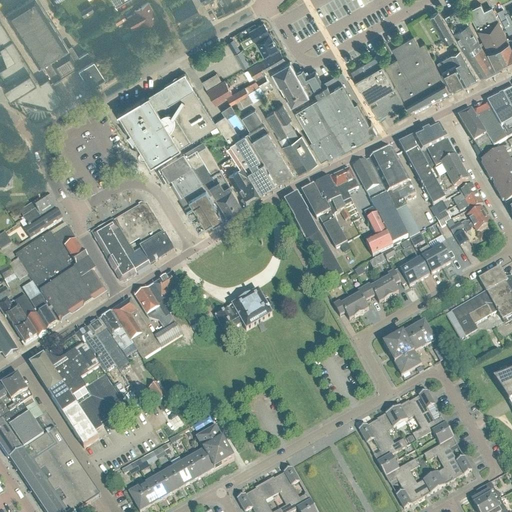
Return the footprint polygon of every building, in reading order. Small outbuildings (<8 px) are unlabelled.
[(67,48),(68,47),(37,0),(28,0),(5,15),(6,16),(5,17),(37,67),(37,66),(38,68),(39,67),(42,65),(67,48)] [(194,5),(201,1),(200,0),(186,0),(188,2),(172,10),(180,26),(200,16),(194,5)] [(511,0),(499,0),(507,16),(501,19),(508,33),(511,30),(511,0)] [(135,13),(127,18),(130,23),(133,28),(141,24),(143,26),(157,18),(153,10),(148,3),(134,11),(135,13)] [(480,3),(468,9),(476,26),(478,29),(499,72),(511,65),(511,36),(508,39),(498,19),(491,6),(484,9),(480,3)] [(80,12),(84,18),(94,11),(90,6),(80,12)] [(482,47),(469,23),(460,7),(445,15),(454,31),(468,56),(483,80),(498,73),(482,47)] [(333,20),(343,18),(341,11),(332,13),(333,20)] [(446,43),(453,39),(437,11),(430,15),(446,43)] [(107,23),(111,29),(126,19),(122,13),(107,23)] [(383,35),(403,25),(401,20),(381,31),(383,35)] [(3,90),(7,96),(9,100),(14,97),(18,102),(27,105),(29,107),(32,109),(36,110),(39,109),(42,108),(51,110),(60,104),(57,100),(60,98),(47,78),(39,84),(0,21),(0,49),(4,47),(13,61),(0,70),(0,74),(8,86),(3,90)] [(244,47),(269,32),(263,22),(249,31),(251,34),(241,40),(244,47)] [(264,56),(278,48),(269,33),(255,41),(264,56)] [(361,45),(373,40),(371,35),(359,40),(361,45)] [(406,104),(412,115),(414,114),(414,116),(452,96),(435,63),(423,43),(419,45),(413,35),(392,48),(397,57),(384,65),(396,85),(407,104),(406,104)] [(234,53),(239,50),(233,39),(227,42),(234,53)] [(67,48),(42,65),(53,82),(61,77),(77,67),(78,69),(77,69),(82,76),(85,80),(87,82),(89,83),(92,83),(94,83),(98,81),(104,77),(93,59),(92,59),(87,51),(78,57),(71,46),(67,48)] [(249,65),(245,58),(240,50),(234,54),(243,68),(249,65)] [(267,67),(268,69),(285,60),(279,50),(262,60),(266,68),(267,67)] [(437,62),(441,70),(454,95),(455,94),(468,88),(469,88),(469,87),(478,83),(459,50),(437,62)] [(350,69),(356,79),(377,117),(378,117),(379,118),(382,116),(385,114),(386,113),(388,112),(390,112),(391,111),(393,110),(395,109),(396,108),(398,107),(400,106),(401,105),(403,104),(404,103),(382,63),(376,54),(366,59),(372,69),(369,71),(363,61),(350,69)] [(266,68),(262,60),(249,67),(255,77),(268,69),(267,67),(266,68)] [(327,84),(323,86),(322,82),(315,70),(306,75),(303,69),(296,73),(290,61),(271,71),(288,101),(306,90),(311,98),(330,88),(327,84)] [(359,101),(342,71),(322,82),(323,86),(327,84),(330,88),(311,98),(306,90),(288,101),(290,105),(299,100),(302,105),(295,109),(312,138),(310,139),(321,158),(327,154),(329,159),(343,152),(344,152),(344,151),(354,146),(353,144),(362,140),(363,141),(370,138),(370,139),(371,138),(370,136),(377,132),(371,120),(369,122),(357,102),(359,101)] [(133,141),(136,139),(141,148),(140,150),(140,152),(141,154),(143,155),(145,155),(151,164),(155,162),(172,152),(172,151),(190,140),(190,141),(217,124),(199,95),(198,95),(185,73),(170,82),(144,96),(117,113),(118,114),(120,113),(131,131),(127,133),(130,137),(133,141)] [(225,80),(221,82),(216,73),(202,81),(211,97),(221,91),(228,86),(225,80)] [(260,85),(268,80),(265,74),(256,79),(257,80),(260,85)] [(257,80),(245,87),(249,93),(253,100),(265,94),(263,91),(260,85),(257,80)] [(268,80),(260,85),(263,91),(272,86),(268,80)] [(228,86),(221,91),(224,98),(225,98),(224,96),(232,92),(228,86)] [(249,93),(245,87),(227,97),(231,104),(239,99),(243,106),(253,101),(249,94),(249,93)] [(221,91),(211,97),(215,103),(224,98),(221,91)] [(511,92),(500,99),(511,120),(511,92)] [(511,137),(511,120),(500,99),(487,105),(507,140),(511,137)] [(216,122),(215,122),(220,128),(220,129),(221,130),(230,144),(247,169),(262,194),(278,185),(277,184),(279,183),(263,157),(251,136),(248,132),(245,134),(244,133),(239,136),(227,117),(235,112),(230,104),(222,109),(226,115),(216,122)] [(283,104),(274,109),(282,123),(288,119),(291,118),(283,104)] [(471,113),(493,149),(507,140),(487,105),(471,113)] [(255,109),(241,117),(250,131),(248,132),(251,136),(263,157),(279,183),(279,184),(280,183),(294,174),(294,175),(295,174),(275,142),(263,122),(255,109)] [(274,109),(266,113),(280,136),(278,137),(283,146),(298,172),(307,167),(287,132),(282,124),(282,123),(274,109)] [(472,114),(471,113),(458,119),(459,120),(473,144),(474,144),(481,156),(493,149),(489,143),(472,114)] [(288,119),(282,123),(282,124),(287,132),(307,167),(317,161),(301,135),(299,137),(294,128),(288,119)] [(433,208),(440,204),(445,202),(442,197),(453,191),(468,183),(456,160),(439,128),(412,141),(399,147),(403,153),(416,177),(421,187),(420,188),(421,189),(422,189),(433,208)] [(243,206),(206,145),(203,140),(184,152),(187,157),(192,166),(194,168),(194,167),(200,177),(210,194),(214,192),(228,215),(230,214),(229,214),(241,207),(243,206)] [(511,166),(506,155),(511,152),(509,148),(503,151),(482,163),(483,165),(482,167),(485,169),(487,172),(485,173),(487,177),(489,175),(490,179),(491,183),(493,183),(495,186),(493,188),(497,190),(499,193),(497,194),(498,197),(500,196),(502,200),(502,204),(504,203),(505,206),(511,201),(511,166)] [(416,195),(410,184),(392,151),(391,151),(370,161),(370,162),(393,209),(396,214),(406,208),(407,208),(404,201),(416,195)] [(169,180),(170,179),(173,182),(171,183),(198,230),(212,221),(213,224),(224,217),(183,152),(161,166),(169,180)] [(393,209),(370,162),(366,164),(366,163),(353,169),(366,194),(393,247),(408,239),(395,214),(396,214),(393,209)] [(0,186),(1,187),(3,187),(3,186),(11,182),(13,183),(13,182),(11,181),(12,172),(14,171),(13,169),(11,170),(3,166),(3,164),(1,164),(1,166),(0,166),(0,186)] [(246,204),(261,195),(249,174),(243,178),(238,170),(228,175),(246,204)] [(353,195),(352,193),(358,190),(350,172),(349,173),(348,172),(330,180),(341,201),(343,205),(351,201),(349,197),(353,195)] [(330,180),(314,188),(324,204),(325,203),(327,207),(333,218),(340,214),(345,222),(350,220),(345,211),(340,201),(341,201),(330,180)] [(464,203),(477,195),(472,186),(459,193),(461,197),(453,202),(456,207),(464,203)] [(330,214),(327,207),(325,204),(323,205),(313,188),(301,194),(302,195),(306,204),(311,212),(316,221),(319,220),(323,228),(335,251),(340,248),(343,255),(351,251),(330,214)] [(477,195),(464,203),(456,207),(459,213),(468,208),(470,212),(483,205),(477,195)] [(56,212),(53,207),(53,206),(47,196),(20,213),(24,219),(27,217),(35,211),(42,221),(56,212)] [(344,276),(312,222),(302,205),(297,197),(284,204),(291,217),(316,261),(317,261),(331,284),(344,276)] [(157,226),(158,225),(147,206),(140,210),(139,208),(114,223),(114,224),(116,226),(134,256),(141,252),(150,267),(172,253),(169,248),(171,247),(161,231),(160,231),(157,226)] [(399,219),(409,214),(406,208),(396,214),(399,219)] [(450,222),(446,225),(440,228),(441,230),(446,226),(448,230),(459,248),(453,237),(462,232),(464,231),(486,217),(481,209),(467,218),(470,222),(467,224),(465,223),(461,226),(459,224),(454,227),(451,221),(450,222)] [(35,211),(27,217),(24,219),(29,228),(28,229),(25,232),(31,241),(62,221),(56,212),(42,221),(35,211)] [(399,219),(401,224),(412,219),(409,214),(399,219)] [(445,214),(435,219),(440,228),(446,225),(450,222),(445,214)] [(372,259),(393,249),(377,216),(367,221),(376,239),(365,244),(372,259)] [(486,217),(464,231),(466,235),(467,234),(470,232),(471,230),(473,229),(476,233),(490,225),(486,217)] [(401,224),(404,230),(414,224),(412,219),(401,224)] [(404,230),(407,235),(417,230),(414,224),(404,230)] [(108,230),(136,276),(150,267),(140,252),(134,256),(116,226),(109,230),(108,230)] [(23,279),(28,276),(59,323),(60,323),(58,320),(69,313),(70,315),(71,314),(73,312),(74,313),(75,312),(74,312),(77,310),(78,309),(81,307),(81,308),(82,307),(81,305),(91,298),(92,300),(93,300),(93,299),(95,298),(96,298),(97,297),(96,297),(99,296),(100,295),(102,293),(102,294),(103,293),(103,292),(102,292),(101,289),(101,288),(100,289),(98,286),(99,285),(98,284),(98,285),(96,282),(96,281),(95,281),(93,278),(94,278),(93,277),(93,278),(91,275),(95,273),(76,243),(73,244),(65,232),(68,230),(67,229),(53,239),(50,235),(15,257),(9,267),(19,282),(23,279)] [(103,230),(93,236),(109,264),(112,263),(117,272),(114,273),(120,282),(124,284),(136,276),(108,230),(105,232),(103,230)] [(409,240),(420,235),(417,230),(407,235),(409,240)] [(468,242),(462,232),(453,237),(459,248),(468,242)] [(5,234),(0,236),(0,250),(1,252),(12,245),(5,234)] [(420,236),(410,242),(414,249),(424,243),(420,236)] [(445,243),(430,252),(432,255),(441,271),(451,265),(446,257),(451,254),(445,243)] [(429,244),(420,249),(424,255),(433,250),(429,244)] [(441,271),(432,255),(422,260),(431,276),(441,271)] [(373,270),(379,266),(375,260),(373,261),(369,264),(373,270)] [(420,262),(410,267),(419,283),(429,278),(420,262)] [(409,264),(398,270),(409,289),(419,283),(410,267),(409,264)] [(5,282),(14,276),(10,269),(0,274),(5,282)] [(499,270),(479,282),(486,293),(487,295),(507,283),(504,279),(499,270)] [(380,285),(389,301),(394,298),(393,297),(398,294),(394,288),(400,284),(394,274),(388,277),(389,280),(380,285)] [(170,317),(178,312),(191,304),(183,291),(172,275),(135,299),(149,321),(159,324),(163,331),(153,337),(161,350),(182,337),(170,317)] [(486,293),(451,314),(462,332),(464,333),(474,326),(497,313),(502,321),(511,315),(511,282),(507,283),(487,295),(486,293)] [(336,292),(341,289),(338,283),(333,286),(336,292)] [(58,324),(48,309),(41,297),(40,297),(32,284),(23,291),(38,316),(47,331),(48,330),(50,331),(53,329),(53,327),(58,324)] [(369,287),(364,291),(370,302),(375,299),(379,305),(384,303),(389,301),(380,285),(371,290),(369,287)] [(0,290),(0,303),(9,298),(3,289),(0,290)] [(370,302),(364,291),(358,294),(359,296),(350,302),(359,318),(364,315),(364,314),(369,311),(365,305),(370,302)] [(266,321),(272,317),(267,309),(271,307),(267,301),(264,303),(258,293),(216,318),(226,335),(242,325),(246,332),(252,329),(266,321)] [(47,333),(30,306),(25,297),(15,304),(37,339),(47,333)] [(37,340),(14,303),(10,306),(7,301),(0,305),(0,310),(5,319),(7,318),(16,333),(23,344),(24,344),(25,347),(26,347),(36,340),(37,340)] [(143,362),(161,351),(137,313),(138,313),(131,302),(130,302),(132,306),(116,317),(113,313),(112,314),(131,343),(143,362)] [(359,318),(350,302),(341,307),(339,304),(333,308),(340,319),(345,316),(349,322),(354,320),(359,318)] [(132,346),(124,333),(112,314),(100,322),(112,337),(113,339),(113,340),(119,348),(122,353),(132,346)] [(190,326),(198,322),(194,316),(186,320),(190,326)] [(130,367),(111,339),(99,322),(87,330),(95,341),(96,340),(104,351),(116,369),(120,374),(130,367)] [(0,356),(2,355),(5,360),(18,351),(0,323),(0,356)] [(435,343),(424,323),(383,347),(402,379),(421,367),(414,355),(435,343)] [(87,330),(76,338),(75,338),(85,348),(86,348),(93,358),(95,357),(107,375),(116,369),(104,351),(96,340),(95,341),(87,330)] [(48,355),(44,358),(55,377),(94,435),(94,434),(103,429),(101,426),(123,412),(126,417),(123,419),(126,423),(134,418),(127,409),(126,409),(84,349),(85,348),(75,338),(66,344),(67,346),(62,349),(68,359),(63,362),(60,363),(57,363),(53,362),(51,359),(48,355)] [(30,367),(80,444),(84,450),(98,441),(94,435),(55,377),(44,358),(30,367)] [(511,375),(493,383),(504,398),(505,398),(509,405),(511,403),(511,375)] [(23,406),(32,401),(33,400),(18,376),(1,387),(9,402),(11,405),(13,409),(8,412),(10,415),(23,406)] [(159,384),(158,385),(148,391),(157,407),(169,399),(159,384)] [(9,402),(1,387),(0,388),(0,421),(6,418),(1,412),(0,412),(0,402),(7,412),(8,412),(13,409),(11,405),(9,402)] [(145,408),(144,409),(145,412),(156,405),(147,390),(137,396),(145,408)] [(441,419),(434,423),(427,411),(434,407),(427,394),(359,432),(366,445),(373,441),(380,454),(373,458),(389,485),(396,481),(403,494),(396,498),(404,511),(471,473),(464,459),(457,463),(450,451),(457,447),(441,419)] [(125,400),(136,417),(144,412),(133,395),(125,400)] [(43,417),(35,404),(34,404),(32,401),(23,406),(44,438),(10,461),(43,511),(79,511),(100,498),(55,430),(49,435),(40,420),(43,417)] [(10,415),(6,418),(0,421),(0,446),(10,461),(44,438),(23,406),(10,415)] [(197,433),(205,429),(202,423),(193,427),(197,433)] [(203,452),(192,459),(203,479),(234,461),(216,429),(196,440),(203,452)] [(156,452),(153,454),(155,458),(164,453),(162,449),(156,452)] [(153,454),(144,459),(146,463),(155,458),(153,454)] [(144,459),(135,464),(137,468),(140,467),(142,470),(148,467),(146,463),(144,459)] [(192,459),(182,464),(193,484),(203,479),(192,459)] [(135,464),(126,469),(129,473),(131,477),(139,472),(137,468),(135,464)] [(193,484),(182,464),(173,469),(185,489),(193,484)] [(173,469),(165,475),(176,494),(185,489),(173,469)] [(314,511),(306,497),(299,501),(292,488),(299,484),(291,471),(282,476),(283,476),(273,482),(273,481),(255,491),(256,491),(245,498),(244,497),(236,502),(241,511),(249,511),(252,511),(314,511)] [(176,494),(165,475),(156,480),(167,499),(176,494)] [(167,499),(156,480),(147,485),(158,504),(167,499)] [(158,504),(147,485),(141,488),(139,484),(136,486),(138,490),(149,509),(158,504)] [(490,485),(479,491),(482,497),(472,502),(474,506),(473,506),(476,511),(480,511),(495,504),(500,501),(500,498),(498,494),(495,494),(490,485)] [(144,511),(149,509),(138,490),(129,495),(138,511),(144,511)]
